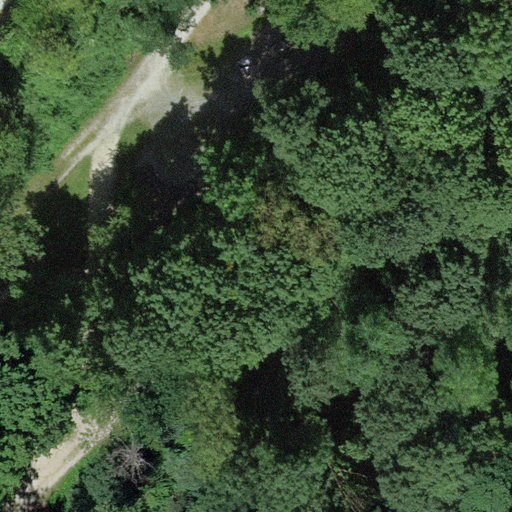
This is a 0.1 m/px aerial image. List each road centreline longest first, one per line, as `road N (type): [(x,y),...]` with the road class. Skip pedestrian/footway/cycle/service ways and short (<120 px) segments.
road 1 (track): [(54,451),(269,286),(511,164)]
road 2 (track): [(95,120),(93,323),(54,451)]
road 3 (track): [(0,246),(195,0)]
